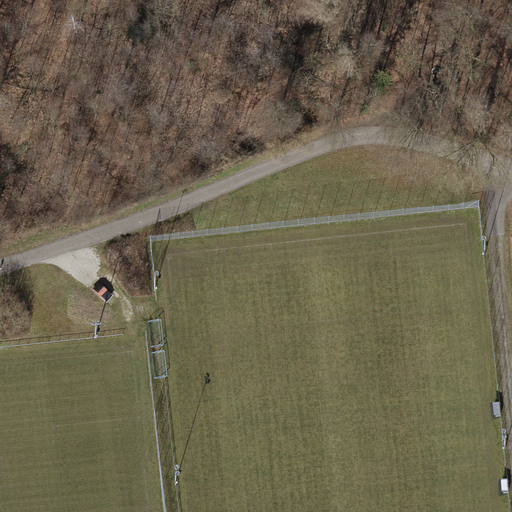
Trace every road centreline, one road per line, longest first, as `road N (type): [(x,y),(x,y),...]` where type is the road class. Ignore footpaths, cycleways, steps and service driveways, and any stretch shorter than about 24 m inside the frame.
road 1 (track): [(0,266),(325,143),(405,136),(511,154)]
road 2 (track): [(511,333),(494,149)]
